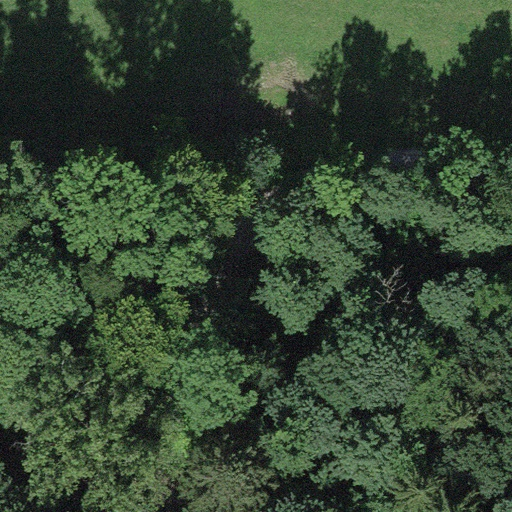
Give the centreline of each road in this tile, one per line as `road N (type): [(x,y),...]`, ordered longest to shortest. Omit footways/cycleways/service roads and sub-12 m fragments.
road 1 (track): [(153,504),(143,386),(178,313),(258,214),(305,186),(368,172),(459,174),(511,187)]
road 2 (track): [(0,439),(162,511)]
